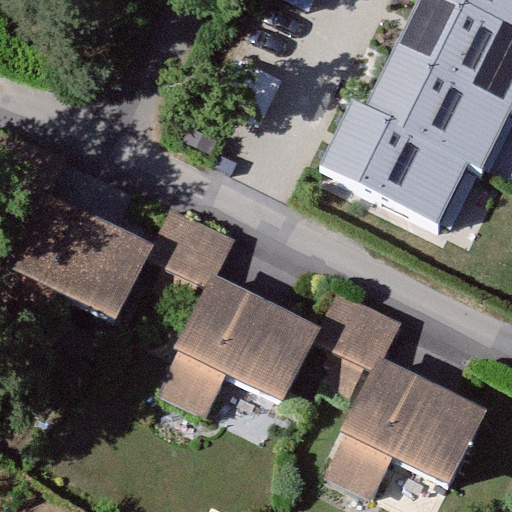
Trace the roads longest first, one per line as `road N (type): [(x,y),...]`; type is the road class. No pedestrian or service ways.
road 1 (residential): [(120,151),(511,347)]
road 2 (residential): [(120,151),(186,0)]
road 3 (residential): [(0,100),(120,151)]
